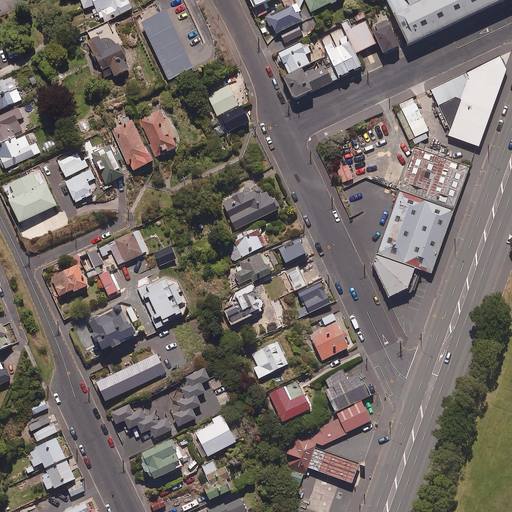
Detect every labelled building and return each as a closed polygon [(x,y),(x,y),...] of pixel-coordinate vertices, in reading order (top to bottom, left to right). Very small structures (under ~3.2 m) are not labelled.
[(126,3),(124,0),(80,0),(85,11),(95,7),(101,21),(114,15),(116,19),(133,12),(129,2),(126,3)] [(250,0),(256,11),(277,1),(276,0),(250,0)] [(300,15),(303,13),(301,10),(305,0),(312,14),(344,0),(301,0),(299,5),(299,4),(269,18),(277,36),(304,24),(300,15)] [(386,0),(408,45),(502,0),(386,0)] [(363,11),(354,16),(357,23),(367,18),(363,11)] [(194,71),(167,13),(142,25),(170,83),(194,71)] [(401,50),(384,14),(378,16),(381,23),(371,27),(385,57),(401,50)] [(349,20),(342,23),(345,31),(353,28),(349,20)] [(377,45),(366,22),(346,32),(357,55),(377,45)] [(340,23),(326,29),(329,35),(342,29),(340,23)] [(337,44),(351,77),(363,71),(349,39),(337,44)] [(118,48),(116,46),(112,42),(106,40),(89,47),(98,68),(95,70),(99,81),(114,75),(116,79),(131,73),(126,63),(128,58),(126,53),(123,49),(120,47),(118,48)] [(313,93),(306,77),(303,71),(311,67),(306,57),(312,54),(307,42),(277,55),(281,64),(284,63),(290,77),(286,79),(296,103),(314,95),(313,93)] [(335,68),(341,81),(351,77),(337,44),(327,48),(335,68)] [(451,133),(483,145),(507,82),(511,65),(511,51),(437,87),(454,126),(451,133)] [(341,81),(335,68),(327,71),(325,68),(306,77),(313,93),(341,81)] [(0,85),(0,113),(23,102),(12,80),(0,85)] [(238,106),(229,86),(208,95),(217,115),(238,106)] [(429,132),(413,98),(400,105),(416,138),(429,132)] [(24,118),(19,109),(0,118),(0,159),(5,170),(41,153),(36,142),(38,141),(33,131),(24,135),(18,121),(24,118)] [(250,125),(243,109),(219,120),(225,135),(250,125)] [(157,159),(178,150),(175,142),(178,142),(169,121),(166,122),(162,111),(141,120),(157,159)] [(133,122),(113,131),(129,167),(131,166),(134,173),(152,165),(133,122)] [(53,139),(41,146),(45,154),(57,147),(53,139)] [(405,189),(457,209),(473,165),(421,146),(405,189)] [(120,162),(118,156),(116,157),(112,147),(92,156),(105,186),(125,177),(119,163),(120,162)] [(89,167),(82,153),(59,164),(66,179),(89,167)] [(95,180),(91,171),(66,183),(76,204),(94,196),(88,183),(95,180)] [(35,174),(13,186),(19,196),(10,201),(23,225),(61,204),(49,183),(42,186),(35,174)] [(255,200),(249,187),(243,190),(245,195),(224,204),(236,231),(280,212),(271,193),(255,200)] [(433,274),(457,209),(405,189),(381,254),(419,268),(433,274)] [(263,235),(260,228),(239,236),(240,238),(234,241),(237,248),(230,251),(234,262),(263,250),(258,237),(263,235)] [(147,255),(138,232),(116,241),(117,244),(111,246),(120,266),(147,255)] [(285,247),(279,249),(286,266),(308,257),(301,239),(292,243),(294,248),(287,251),(285,247)] [(109,244),(100,248),(104,258),(109,256),(108,254),(112,252),(109,244)] [(103,265),(96,252),(81,259),(90,279),(97,275),(94,269),(103,265)] [(419,268),(381,254),(377,264),(392,297),(412,287),(419,268)] [(266,268),(260,255),(241,263),(244,271),(235,275),(240,286),(251,281),(253,285),(274,276),(270,267),(266,268)] [(307,286),(298,267),(287,272),(296,291),(307,286)] [(89,289),(79,268),(53,280),(61,299),(74,293),(75,295),(89,289)] [(118,292),(109,273),(100,277),(109,297),(118,292)] [(169,287),(166,280),(140,290),(144,301),(150,299),(154,308),(150,310),(158,330),(170,325),(169,322),(182,316),(179,309),(188,305),(179,283),(169,287)] [(331,305),(321,284),(299,294),(305,308),(296,312),(299,319),(331,305)] [(264,312),(253,286),(236,293),(242,307),(228,313),(233,325),(264,312)] [(134,335),(120,305),(113,309),(115,312),(90,323),(103,351),(112,346),(113,349),(122,345),(120,342),(134,335)] [(336,321),(333,314),(323,319),(325,325),(336,321)] [(341,333),(337,324),(311,336),(323,362),(350,350),(345,340),(348,339),(345,331),(341,333)] [(0,353),(13,346),(3,326),(0,327),(0,353)] [(289,367),(278,342),(252,353),(257,365),(253,366),(259,380),(289,367)] [(167,374),(157,355),(97,385),(106,404),(167,374)] [(0,363),(0,387),(12,382),(8,372),(4,374),(0,363)] [(321,377),(337,411),(360,400),(371,395),(360,372),(347,378),(342,368),(321,377)] [(219,375),(209,379),(214,389),(224,384),(219,375)] [(312,413),(298,382),(270,394),(284,426),(312,413)] [(232,400),(226,388),(215,393),(221,405),(232,400)] [(134,398),(110,409),(119,428),(128,425),(131,431),(140,427),(143,433),(151,430),(155,438),(178,428),(172,415),(163,419),(157,413),(150,416),(145,405),(139,408),(134,398)] [(48,410),(45,400),(30,404),(33,415),(48,410)] [(337,411),(285,436),(270,477),(300,488),(307,468),(352,484),(360,462),(315,447),(316,443),(322,446),(347,434),(346,432),(370,421),(360,400),(337,411)] [(235,440),(221,413),(211,418),(213,421),(195,431),(200,441),(195,444),(202,457),(235,440)] [(58,434),(54,425),(33,434),(37,443),(58,434)] [(180,463),(168,437),(136,452),(150,481),(160,476),(159,474),(180,463)] [(76,482),(57,439),(29,452),(36,468),(44,465),(50,478),(43,482),(49,495),(76,482)] [(216,467),(213,460),(201,465),(208,480),(201,483),(208,499),(221,493),(220,492),(229,488),(224,476),(228,474),(224,464),(216,467)] [(80,482),(66,489),(72,500),(86,493),(80,482)] [(240,511),(247,509),(241,499),(229,505),(226,504),(210,511),(240,511)] [(65,511),(64,511),(94,511),(94,509),(92,510),(87,500),(65,511)]
